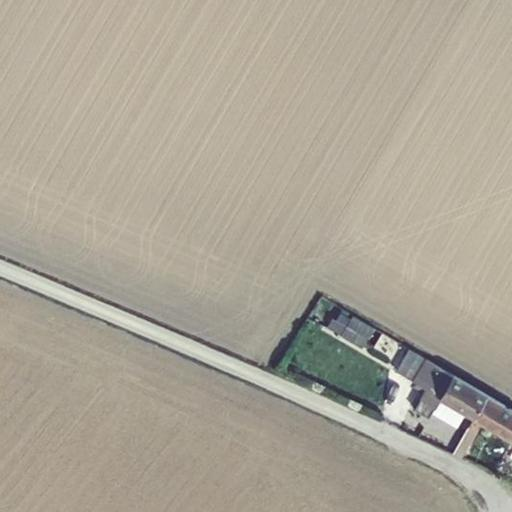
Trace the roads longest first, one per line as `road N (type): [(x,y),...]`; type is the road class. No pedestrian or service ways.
road 1 (residential): [(246,374),(365,426),(494,497),(492,511)]
road 2 (unclassified): [(0,269),(246,374)]
